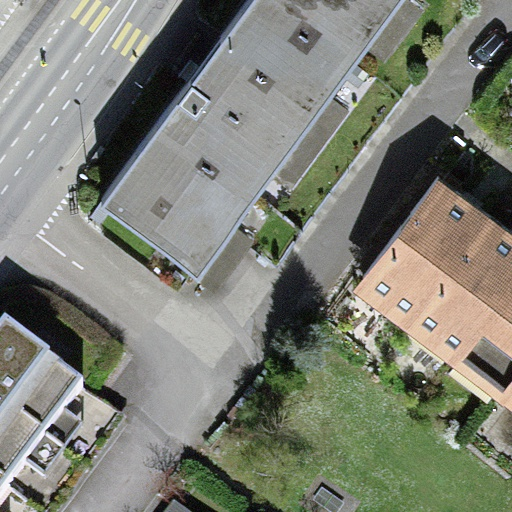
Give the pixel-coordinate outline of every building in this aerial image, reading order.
[(245,0),(101,196),(197,267),(394,0),(245,0)] [(425,0),(398,0),(390,11),(438,47),(456,23),(425,0)] [(425,0),(456,23),(473,0),(425,0)] [(420,71),(438,47),(390,11),(372,35),(420,71)] [(354,59),(402,95),(420,71),(372,35),(354,59)] [(336,83),(384,119),(402,95),(354,59),(336,83)] [(336,83),(318,107),(366,143),(384,119),(336,83)] [(318,107),(300,131),(348,167),(366,143),(318,107)] [(300,131),(282,155),(330,191),(348,167),(300,131)] [(282,155),(264,179),(312,215),(330,191),(282,155)] [(438,176),(362,276),(411,312),(486,212),(438,176)] [(264,179),(246,203),(294,239),(312,215),(264,179)] [(294,239),(246,203),(228,227),(276,263),(294,239)] [(411,312),(459,348),(511,276),(511,231),(486,212),(411,312)] [(511,276),(459,348),(506,384),(511,375),(511,276)] [(82,387),(4,329),(0,334),(0,406),(43,439),(82,387)] [(0,406),(0,483),(6,488),(43,439),(0,406)]
